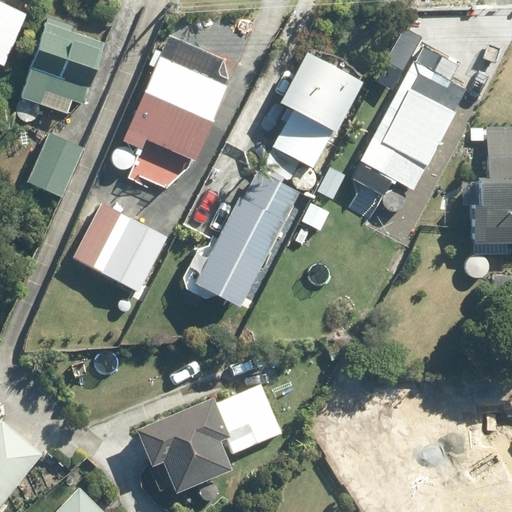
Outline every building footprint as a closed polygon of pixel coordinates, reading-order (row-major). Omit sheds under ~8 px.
[(0,4),(0,64),(22,14),(0,4)] [(43,17),(17,97),(65,112),(69,99),(83,104),(103,43),(68,32),(70,26),(43,17)] [(286,121),(298,127),(286,152),(312,165),(329,132),(332,133),(360,83),(303,53),(277,103),(292,110),(286,121)] [(157,55),(119,141),(138,149),(142,139),(192,161),(225,86),(157,55)] [(356,161),(371,169),(367,175),(375,180),(379,173),(408,190),(453,111),(451,110),(463,90),(413,61),(356,161)] [(506,247),(511,247),(511,126),(486,126),(487,179),(475,179),(474,206),(469,206),(469,244),(506,244),(506,247)] [(47,134),(25,181),(59,197),(81,150),(47,134)] [(236,199),(191,283),(236,307),(297,192),(255,171),(239,200),(236,199)] [(99,204),(70,258),(134,294),(164,240),(99,204)] [(379,229),(395,240),(403,228),(386,217),(379,229)] [(499,275),(498,289),(508,289),(509,276),(499,275)] [(210,398),(133,430),(149,467),(160,462),(173,494),(229,471),(217,442),(223,439),(229,454),(279,433),(258,385),(212,404),(210,398)] [(0,502),(40,454),(0,421),(0,502)] [(102,511),(78,487),(52,511),(102,511)]
